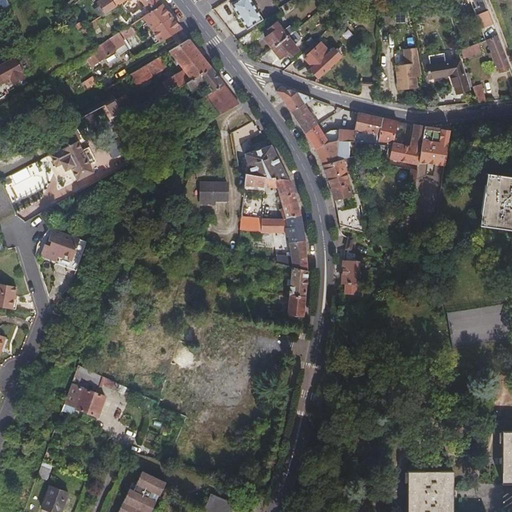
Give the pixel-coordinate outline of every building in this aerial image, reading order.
[(124,0),(94,0),(104,13),(124,0)] [(161,3),(158,0),(136,0),(138,1),(139,0),(143,5),(130,15),(135,21),(161,3)] [(235,0),(230,3),(246,27),(261,18),(249,0),(235,0)] [(90,66),(125,42),(124,40),(149,24),(160,40),(180,29),(161,3),(135,21),(92,49),(93,51),(84,57),(90,66)] [(394,8),(395,21),(405,20),(405,7),(394,8)] [(285,35),(280,29),(275,22),(267,28),(270,32),(264,37),(271,46),(285,35)] [(285,35),(292,29),(288,24),(280,29),(285,35)] [(241,46),(255,37),(251,31),(237,40),(241,46)] [(288,54),(295,48),(285,35),(271,46),(279,56),(285,51),(288,54)] [(510,72),(495,36),(487,39),(484,40),(497,73),(499,76),(510,72)] [(209,65),(188,38),(168,50),(181,67),(189,77),(209,65)] [(311,69),(319,78),(341,55),(332,46),(328,49),(321,42),(306,57),(314,66),(311,69)] [(478,51),(476,43),(459,49),(461,57),(478,51)] [(420,74),(415,47),(403,48),(403,64),(395,64),(396,87),(414,86),(413,75),(420,74)] [(422,65),(424,77),(446,74),(452,93),(464,89),(456,61),(441,63),(440,53),(424,55),(425,65),(422,65)] [(149,73),(165,62),(161,54),(128,74),(134,83),(149,74),(149,73)] [(22,70),(13,55),(0,62),(0,83),(3,81),(6,84),(10,82),(12,84),(25,76),(21,71),(22,70)] [(238,103),(209,65),(189,77),(182,81),(189,89),(202,80),(209,90),(197,99),(212,118),(238,103)] [(169,90),(182,81),(189,77),(181,67),(162,79),(169,90)] [(85,85),(95,79),(91,72),(81,80),(85,85)] [(484,100),(478,83),(470,85),(475,101),(484,100)] [(167,91),(162,84),(146,94),(150,101),(167,91)] [(302,103),(311,98),(280,86),(276,89),(290,110),(302,103)] [(125,117),(147,103),(145,99),(132,107),(123,93),(113,99),(125,117)] [(316,124),(302,103),(290,110),(304,132),(316,124)] [(75,119),(70,111),(63,115),(68,124),(71,122),(75,119)] [(378,134),(381,118),(357,112),(355,125),(354,129),(362,131),(378,134)] [(391,142),(395,121),(381,118),(378,134),(376,139),(374,138),(373,143),(390,146),(391,142)] [(80,137),(71,122),(68,124),(76,139),(77,138),(80,137)] [(327,142),(316,124),(304,132),(315,149),(327,142)] [(416,161),(422,126),(413,124),(409,145),(391,142),(390,146),(388,157),(416,163),(416,161)] [(442,165),(448,129),(422,126),(416,161),(442,165)] [(352,139),(354,130),(338,127),(336,137),(337,137),(345,138),(352,139)] [(360,141),(362,131),(354,129),(354,130),(352,139),(360,141)] [(341,157),(345,138),(337,137),(336,137),(327,142),(315,149),(322,164),(341,157)] [(91,162),(97,159),(89,144),(83,148),(77,138),(76,139),(50,154),(56,165),(62,162),(66,169),(71,166),(78,178),(95,169),(91,162)] [(287,179),(273,151),(271,146),(269,144),(245,153),(248,164),(251,174),(287,179)] [(351,170),(347,155),(341,157),(345,172),(351,170)] [(345,172),(341,157),(322,164),(334,195),(338,224),(363,232),(359,204),(342,207),(340,197),(351,195),(345,172)] [(412,189),(415,170),(408,169),(405,187),(412,189)] [(511,174),(485,170),(477,221),(511,227),(511,174)] [(299,213),(293,193),(287,179),(251,174),(246,173),(245,185),(277,187),(280,195),(277,196),(278,200),(281,200),(283,207),(281,208),(283,215),(242,216),(240,230),(279,236),(280,222),(285,222),(285,215),(299,213)] [(228,200),(228,183),(201,183),(201,200),(215,200),(228,200)] [(303,238),(299,213),(285,215),(285,222),(280,222),(279,236),(286,236),(286,239),(289,239),(303,238)] [(77,270),(88,240),(56,229),(51,241),(53,242),(52,245),(48,244),(44,256),(60,262),(59,264),(77,270)] [(305,270),(303,238),(289,239),(289,245),(280,244),(279,250),(282,252),(290,253),(290,254),(287,254),(286,257),(275,254),(274,257),(272,256),(271,262),(292,266),(305,270)] [(355,282),(356,260),(343,260),(342,282),(343,282),(355,282)] [(303,294),(305,270),(292,266),(290,278),(287,278),(286,283),(289,284),(288,293),(303,294)] [(0,303),(13,306),(18,284),(0,279),(0,303)] [(355,293),(355,282),(343,282),(343,293),(355,293)] [(301,315),(303,294),(288,293),(287,314),(301,315)] [(233,327),(211,319),(202,347),(224,355),(233,327)] [(115,383),(78,365),(73,377),(98,389),(99,386),(111,391),(115,383)] [(191,401),(202,370),(187,365),(179,365),(163,407),(183,416),(189,401),(191,401)] [(199,404),(211,373),(202,370),(191,401),(199,404)] [(104,397),(96,394),(98,389),(73,377),(63,404),(97,416),(104,397)] [(511,428),(503,428),(503,480),(511,480),(511,428)] [(407,511),(453,511),(454,467),(408,467),(407,511)] [(148,511),(155,500),(144,494),(147,488),(159,494),(165,481),(142,469),(135,482),(133,481),(117,511),(115,510),(113,511),(148,511)] [(49,485),(41,506),(55,511),(60,511),(68,492),(49,485)] [(201,511),(229,511),(234,503),(210,492),(201,511)]
